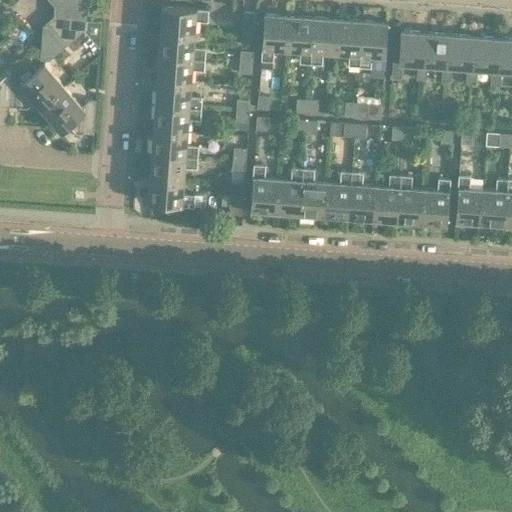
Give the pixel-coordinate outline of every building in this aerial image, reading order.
[(206,18),(207,7),(160,4),(159,28),(193,31),(194,17),(206,18)] [(254,35),(256,11),(242,10),(241,34),(254,35)] [(286,46),(288,11),(264,10),(261,55),(272,56),(273,45),(286,46)] [(309,59),(313,13),(288,11),(286,46),(299,47),(298,58),(309,59)] [(335,49),(337,15),(313,13),(309,59),(321,60),(321,49),(335,49)] [(359,62),(362,16),(337,15),(335,49),(349,50),(348,62),(359,62)] [(384,53),(387,18),(362,16),(359,62),(370,63),(371,52),(384,53)] [(84,27),(85,18),(57,17),(49,23),(66,42),(84,27)] [(99,31),(100,20),(92,19),(91,28),(95,31),(99,31)] [(221,29),(232,29),(232,21),(221,21),(221,29)] [(48,59),(66,42),(49,23),(41,30),(39,58),(48,59)] [(192,45),(193,31),(159,28),(157,53),(203,56),(204,45),(192,45)] [(417,61),(419,31),(399,29),(397,59),(392,59),(391,74),(400,75),(401,60),(417,61)] [(441,63),(444,32),(419,31),(417,61),(416,76),(425,76),(426,62),(441,63)] [(467,65),(469,34),(444,32),(441,63),(440,77),(450,78),(451,63),(467,65)] [(491,66),(493,36),(469,34),(467,65),(465,80),(475,81),(476,65),(491,66)] [(511,67),(511,37),(493,36),(491,66),(490,81),(499,82),(500,67),(511,67)] [(254,49),(253,49),(240,48),(239,60),(252,61),(253,61),(254,49)] [(202,67),(203,56),(157,53),(155,77),(190,80),(191,66),(202,67)] [(253,61),(252,61),(239,60),(238,71),(252,72),(253,61)] [(40,104),(63,85),(43,61),(23,78),(11,64),(8,103),(27,104),(34,98),(40,104)] [(11,64),(0,72),(0,102),(8,103),(11,64)] [(189,94),(190,80),(155,77),(153,102),(200,106),(201,95),(189,94)] [(88,97),(80,104),(63,85),(40,104),(60,129),(67,123),(73,130),(92,131),(94,98),(88,97)] [(270,94),(258,93),(256,107),(269,108),(270,94)] [(306,110),(307,97),(296,96),(295,109),(306,110)] [(318,111),(319,98),(307,97),(306,110),(318,111)] [(249,110),(250,99),(237,98),(236,109),(249,110)] [(355,114),(356,100),(345,99),(344,113),(355,114)] [(366,115),(367,101),(356,100),(355,114),(366,115)] [(199,116),(200,106),(153,102),(151,126),(186,129),(187,116),(199,116)] [(248,121),(249,110),(236,109),(235,120),(248,121)] [(267,129),(268,115),(256,114),(255,128),(267,129)] [(305,131),(306,118),(295,117),(294,130),(305,131)] [(316,132),(317,119),(306,118),(305,131),(316,132)] [(354,135),(355,121),(343,121),(343,134),(354,135)] [(365,135),(366,122),(355,121),(354,135),(365,135)] [(402,138),(403,125),(392,124),(391,138),(402,138)] [(414,139),(414,125),(403,125),(402,138),(414,139)] [(185,142),(186,129),(151,126),(150,151),(197,154),(197,143),(185,142)] [(452,142),(453,127),(441,126),(440,141),(452,142)] [(472,143),(473,129),(461,129),(460,142),(472,143)] [(510,146),(511,132),(499,131),(499,145),(510,146)] [(245,158),(246,146),(233,145),(232,157),(245,158)] [(196,165),(197,154),(150,151),(148,175),(183,178),(184,164),(196,165)] [(245,169),(245,158),(232,157),(231,168),(245,169)] [(264,175),(265,163),(253,162),(250,208),(274,210),(277,176),(264,175)] [(298,212),(302,166),(291,165),(290,177),(277,176),(274,210),(298,212)] [(312,178),(313,167),(302,166),(298,212),(323,214),(326,179),(312,178)] [(348,215),(352,170),(340,169),(339,180),(326,179),(323,214),(348,215)] [(362,182),(363,171),(352,170),(348,215),(373,217),(376,183),(362,182)] [(398,219),(401,173),(390,173),(389,184),(376,183),(373,217),(398,219)] [(411,186),(412,174),(401,173),(398,219),(422,221),(424,187),(411,186)] [(469,186),(470,175),(459,174),(456,220),(480,222),(483,187),(469,186)] [(182,191),(183,178),(148,175),(146,200),(193,203),(194,192),(182,191)] [(446,223),(449,177),(439,176),(438,188),(424,187),(422,221),(446,223)] [(505,224),(509,177),(497,177),(496,188),(483,187),(480,222),(505,224)] [(242,207),(244,182),(230,181),(228,206),(242,207)]
